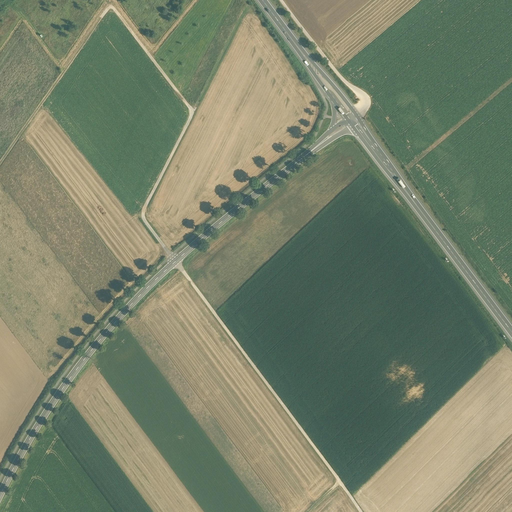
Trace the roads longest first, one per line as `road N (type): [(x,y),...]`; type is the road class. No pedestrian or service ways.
road 1 (tertiary): [(0,494),(42,417),(116,321),(213,228),(325,139)]
road 2 (track): [(359,511),(175,262)]
road 3 (track): [(170,256),(142,215),(193,112),(111,6)]
road 4 (primary): [(511,330),(353,118)]
road 5 (track): [(0,162),(111,6)]
road 6 (track): [(280,0),(363,96)]
